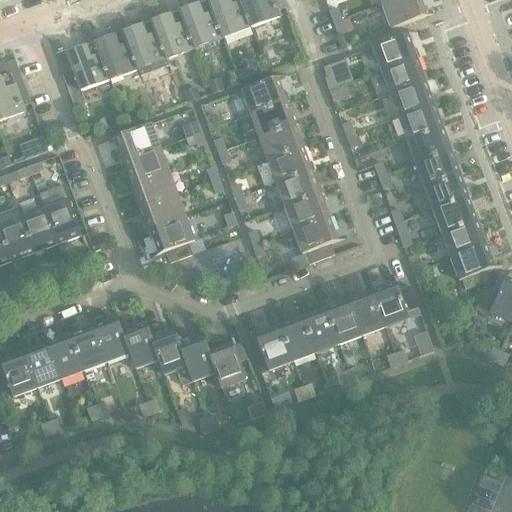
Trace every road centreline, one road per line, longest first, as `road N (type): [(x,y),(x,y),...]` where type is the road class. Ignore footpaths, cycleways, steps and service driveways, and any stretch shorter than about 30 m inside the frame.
road 1 (residential): [(133,288),(218,316),(380,258),(310,73),(318,56),(297,0)]
road 2 (residential): [(133,288),(24,24)]
road 3 (residential): [(0,334),(133,288)]
